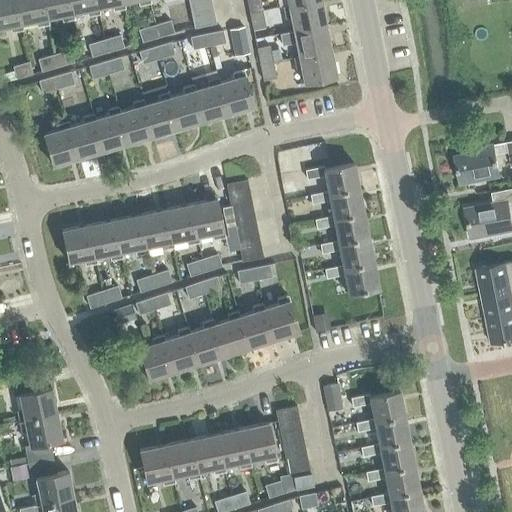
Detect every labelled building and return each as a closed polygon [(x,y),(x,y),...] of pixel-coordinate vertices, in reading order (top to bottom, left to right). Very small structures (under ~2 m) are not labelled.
[(20,24),(15,0),(0,0),(0,28),(10,26),(11,31),(21,29),(20,24)] [(41,0),(15,0),(20,24),(35,21),(36,26),(47,24),(46,19),(41,0)] [(68,0),(41,0),(46,19),(61,15),(62,20),(72,18),(71,13),(68,0)] [(95,0),(68,0),(71,13),(86,10),(88,15),(98,13),(97,8),(95,0)] [(121,0),(95,0),(97,8),(112,5),(113,10),(123,8),(122,3),(121,0)] [(245,0),(249,13),(261,10),(259,0),(245,0)] [(289,16),(292,31),(325,25),(319,0),(317,0),(287,6),(287,5),(282,6),(284,17),(289,16)] [(189,5),(191,17),(213,12),(210,1),(189,5)] [(261,10),(249,13),(252,30),(265,27),(261,10)] [(213,12),(191,17),(194,28),(215,23),(213,12)] [(170,21),(154,25),(158,37),(173,33),(170,21)] [(158,37),(154,25),(138,30),(141,42),(158,37)] [(295,42),(298,57),(330,51),(325,25),(292,31),(287,32),(290,43),(295,42)] [(228,30),(234,57),(249,54),(244,27),(228,30)] [(222,30),(206,33),(209,47),(225,43),(222,30)] [(209,47),(206,33),(190,37),(192,50),(209,47)] [(119,35),(104,39),(108,52),(123,48),(119,35)] [(108,52),(104,39),(87,44),(91,57),(108,52)] [(170,42),(154,47),(157,60),(174,55),(170,42)] [(256,48),(259,65),(272,62),(269,46),(256,48)] [(157,60),(154,47),(138,51),(142,64),(157,60)] [(69,50),(54,54),(57,67),(73,62),(69,50)] [(298,57),(293,58),(295,69),(300,68),(303,83),(335,77),(330,51),(298,57)] [(57,67),(54,54),(37,59),(41,72),(57,67)] [(119,57),(106,61),(110,74),(123,70),(119,57)] [(110,74),(106,61),(88,66),(91,79),(110,74)] [(12,67),(13,71),(0,75),(0,83),(32,74),(28,62),(12,67)] [(272,62),(259,65),(263,81),(275,78),(272,62)] [(233,78),(219,82),(228,114),(253,107),(242,70),(232,73),(233,78)] [(69,71),(53,77),(57,88),(73,83),(69,71)] [(57,88),(53,77),(38,81),(42,93),(57,88)] [(208,85),(194,89),(203,121),(228,114),(219,82),(217,77),(207,80),(208,85)] [(183,93),(168,97),(178,129),(203,121),(194,89),(192,85),(182,88),(183,93)] [(158,100),(143,104),(153,136),(178,129),(168,97),(167,92),(157,95),(158,100)] [(133,107),(119,111),(128,143),(153,136),(143,104),(142,99),(132,102),(133,107)] [(108,115),(93,119),(103,151),(128,143),(119,111),(117,107),(106,110),(108,115)] [(83,122),(68,126),(78,158),(103,151),(93,119),(92,114),(81,117),(83,122)] [(78,158),(68,126),(67,121),(56,124),(58,129),(42,134),(52,166),(78,158)] [(478,152),(454,157),(459,184),(498,176),(492,145),(477,148),(478,152)] [(323,169),(323,166),(304,170),(306,179),(324,176),(327,191),(328,195),(358,189),(353,163),(323,169)] [(225,184),(227,196),(249,192),(247,180),(225,184)] [(285,199),(297,197),(295,184),(283,186),(285,199)] [(464,209),(470,238),(511,230),(511,227),(507,203),(511,202),(511,188),(490,193),(493,203),(464,209)] [(311,204),(329,200),(332,216),(332,220),(363,214),(358,189),(328,195),(327,191),(309,195),(311,204)] [(227,196),(230,207),(251,202),(249,192),(227,196)] [(215,199),(189,204),(196,236),(211,233),(212,238),(223,236),(215,199)] [(230,207),(232,218),(254,214),(251,202),(230,207)] [(189,204),(164,209),(170,242),(185,239),(186,244),(197,241),(196,236),(189,204)] [(164,209),(138,215),(145,247),(160,244),(161,249),(171,247),(170,242),(164,209)] [(232,218),(234,229),(256,225),(254,214),(232,218)] [(316,229),(334,225),(337,241),(337,244),(368,238),(363,214),(332,220),(332,216),(314,219),(316,229)] [(138,215),(113,220),(119,252),(134,249),(135,254),(146,252),(145,247),(138,215)] [(113,220),(87,225),(94,257),(109,254),(110,259),(120,257),(119,252),(113,220)] [(95,262),(94,257),(87,225),(61,230),(67,263),(83,259),(84,264),(95,262)] [(234,229),(236,240),(258,236),(256,225),(234,229)] [(236,240),(239,251),(260,247),(258,236),(236,240)] [(337,244),(337,241),(319,244),(321,253),(338,250),(342,266),(342,269),(373,263),(368,238),(337,244)] [(260,247),(239,251),(241,262),(262,257),(260,247)] [(217,255),(200,260),(203,272),(220,267),(217,255)] [(203,272),(200,260),(186,264),(189,276),(203,272)] [(480,291),(480,292),(480,294),(511,287),(511,260),(475,268),(476,272),(476,271),(480,291)] [(305,282),(343,275),(347,295),(378,288),(373,263),(342,269),(342,266),(303,273),(305,282)] [(269,265),(252,268),(255,281),(271,278),(269,265)] [(255,281),(252,268),(236,271),(238,284),(255,281)] [(167,270),(152,275),(156,287),(170,282),(167,270)] [(156,287),(152,275),(135,280),(139,292),(156,287)] [(215,277),(201,281),(205,293),(219,289),(215,277)] [(205,293),(201,281),(184,287),(188,299),(205,293)] [(105,303),(121,298),(117,286),(101,291),(105,303)] [(511,287),(480,294),(481,296),(485,316),(485,319),(511,313),(511,287)] [(101,291),(85,296),(89,308),(105,303),(101,291)] [(166,293),(151,298),(154,310),(169,305),(166,293)] [(277,304),(263,308),(273,340),(298,332),(286,295),(276,299),(277,304)] [(154,310),(151,298),(134,303),(138,315),(154,310)] [(252,311),(238,316),(248,347),(273,340),(263,308),(261,303),(251,307),(252,311)] [(112,310),(117,325),(135,319),(130,304),(112,310)] [(227,319),(213,324),(223,355),(248,347),(238,316),(237,311),(226,314),(227,319)] [(490,341),(490,344),(505,341),(505,344),(507,343),(507,341),(511,339),(511,313),(485,319),(486,321),(490,341)] [(203,327),(188,332),(198,363),(223,355),(213,324),(212,319),(201,322),(203,327)] [(178,335),(163,339),(173,371),(198,363),(188,332),(187,327),(176,330),(178,335)] [(173,371),(163,339),(162,335),(151,338),(153,343),(138,348),(148,379),(173,371)] [(16,411),(18,421),(56,414),(50,388),(38,390),(35,374),(10,379),(13,396),(18,395),(21,410),(16,411)] [(342,379),(345,395),(365,391),(362,375),(342,379)] [(327,413),(343,409),(337,383),(322,386),(327,413)] [(369,403),(372,419),(373,423),(403,416),(398,391),(369,397),(368,394),(350,398),(352,407),(369,403)] [(274,411),(288,477),(310,473),(296,406),(274,411)] [(23,446),(27,463),(52,458),(49,442),(61,440),(56,414),(18,421),(20,432),(25,431),(28,445),(23,446)] [(374,428),(377,444),(378,448),(409,442),(403,416),(373,423),(372,419),(355,423),(357,432),(374,428)] [(267,423),(242,428),(248,461),(263,457),(264,462),(275,460),(267,423)] [(242,428),(216,434),(223,466),(238,463),(239,468),(249,466),(248,461),(242,428)] [(216,434),(190,439),(197,471),(212,468),(213,473),(224,471),(223,466),(216,434)] [(190,439),(165,444),(172,477),(187,474),(188,479),(198,476),(197,471),(190,439)] [(379,453),(382,469),(383,472),(413,466),(409,442),(378,448),(377,444),(360,447),(361,456),(379,453)] [(172,477),(165,444),(139,450),(145,482),(161,479),(162,484),(173,482),(172,477)] [(33,495),(35,505),(72,497),(67,471),(55,474),(52,458),(27,463),(30,480),(35,479),(38,494),(33,495)] [(418,490),(418,487),(413,466),(383,472),(382,469),(365,472),(366,481),(384,478),(387,493),(388,497),(418,490)] [(292,477),(295,489),(312,486),(310,473),(292,477)] [(264,486),(268,498),(284,493),(280,481),(264,486)] [(422,511),(418,490),(388,497),(387,493),(370,497),(371,506),(389,503),(391,511),(422,511)] [(245,492),(230,496),(234,509),(249,504),(245,492)] [(298,496),(300,509),(316,506),(314,493),(298,496)] [(223,511),(234,509),(230,496),(213,501),(216,511),(223,511)] [(75,511),(72,497),(35,505),(36,511),(75,511)] [(291,511),(288,500),(273,505),(275,511),(291,511)]
